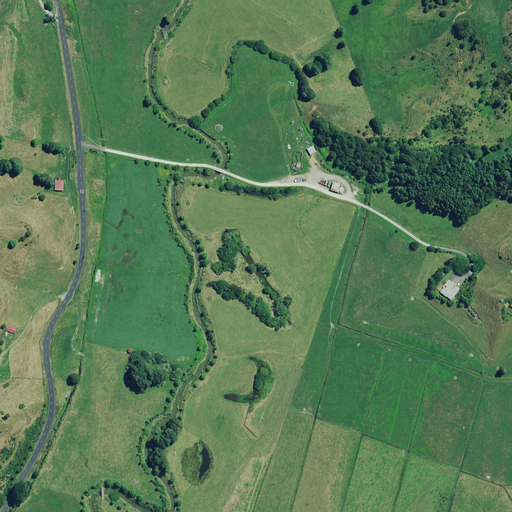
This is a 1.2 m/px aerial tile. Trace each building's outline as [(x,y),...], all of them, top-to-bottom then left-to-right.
[(316,152),(312,146),(307,149),(310,155),(316,152)] [(63,191),(64,181),(55,180),(55,191),(63,191)] [(342,184),(333,182),(330,190),(339,193),(339,192),(343,193),(345,189),(341,188),(342,184)] [(439,293),(446,297),(451,300),(459,289),(455,286),(453,289),(451,288),(454,284),(448,280),(442,288),(443,288),(439,293)] [(16,329),(7,326),(5,331),(15,334),(16,329)]
